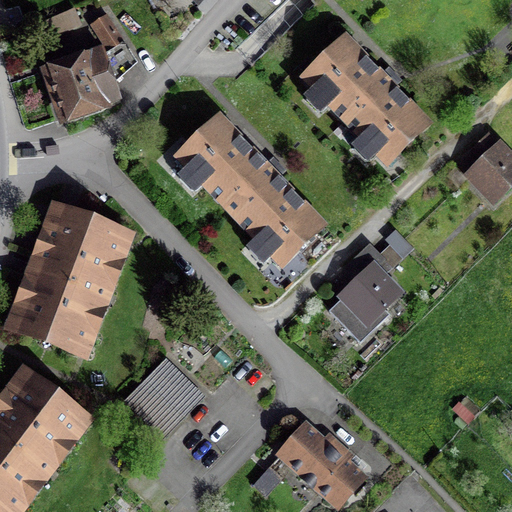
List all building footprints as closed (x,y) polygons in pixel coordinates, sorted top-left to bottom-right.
[(75,10),(45,22),(51,38),(82,26),(75,10)] [(106,47),(39,68),(57,120),(120,101),(114,79),(137,60),(106,15),(92,24),(106,47)] [(347,36),(304,79),(385,163),(429,121),(347,36)] [(221,117),(178,157),(279,267),(323,227),(221,117)] [(511,143),(498,130),(458,171),(492,204),(511,183),(511,143)] [(131,229),(47,198),(0,325),(0,330),(82,361),(131,229)] [(368,244),(349,263),(364,277),(329,312),(360,342),(403,299),(383,278),(413,248),(398,233),(377,254),(368,244)] [(163,351),(118,397),(157,435),(202,389),(163,351)] [(21,511),(94,418),(22,362),(0,390),(0,511),(21,511)] [(302,413),(268,453),(333,509),(367,469),(302,413)]
